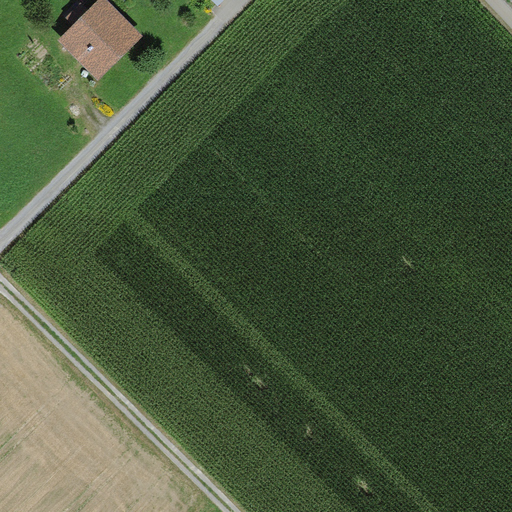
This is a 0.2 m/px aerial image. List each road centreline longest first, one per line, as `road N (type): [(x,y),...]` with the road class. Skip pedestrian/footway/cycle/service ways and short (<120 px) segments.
road 1 (track): [(0,264),(249,511)]
road 2 (track): [(228,0),(0,227)]
